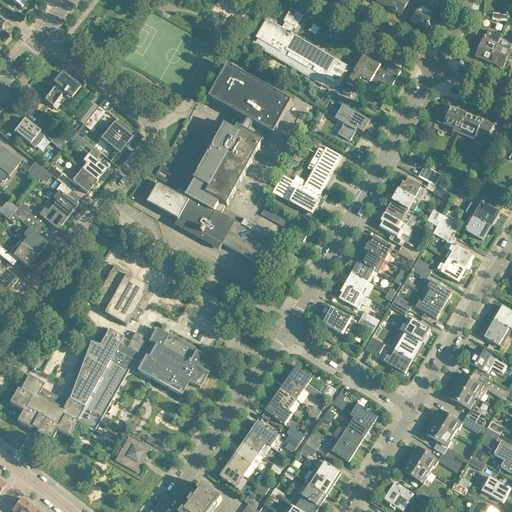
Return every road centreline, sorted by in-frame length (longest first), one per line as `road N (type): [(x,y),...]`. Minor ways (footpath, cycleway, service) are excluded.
road 1 (residential): [(292,322),(435,70)]
road 2 (residential): [(42,34),(141,112),(151,129),(146,150),(103,204)]
road 3 (unclassified): [(292,322),(159,249),(103,204)]
road 4 (residential): [(160,511),(287,331)]
road 5 (residential): [(413,410),(511,241)]
road 6 (residential): [(103,204),(0,333)]
road 7 (residential): [(413,410),(287,331)]
road 8 (residential): [(435,70),(317,0)]
road 9 (residential): [(348,511),(413,410)]
